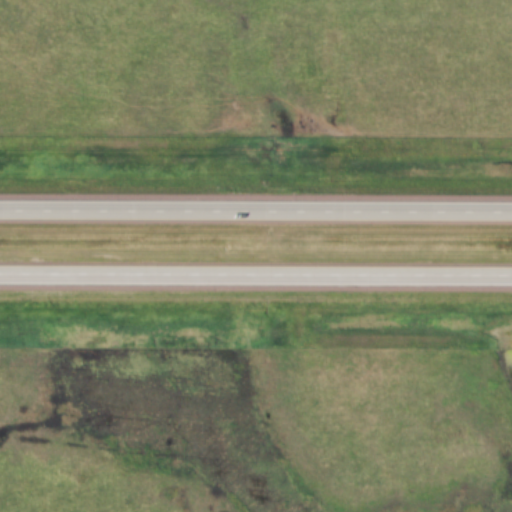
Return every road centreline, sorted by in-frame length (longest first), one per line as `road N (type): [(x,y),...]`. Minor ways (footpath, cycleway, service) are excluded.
road 1 (motorway): [(511,215),(0,213)]
road 2 (motorway): [(0,278),(511,280)]
